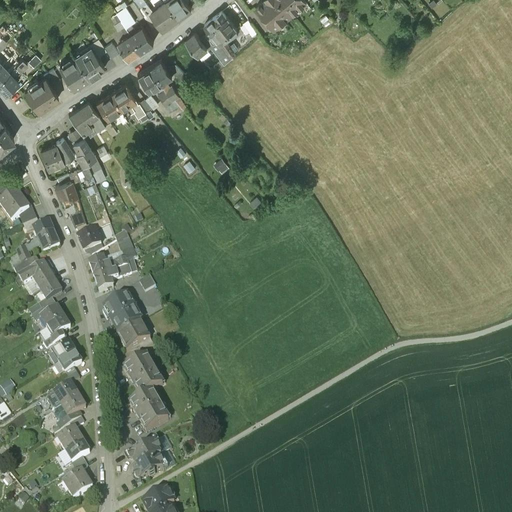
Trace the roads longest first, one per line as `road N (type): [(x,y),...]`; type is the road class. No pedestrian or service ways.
road 1 (track): [(109,511),(378,356),(511,324)]
road 2 (residential): [(27,142),(92,322),(107,511)]
road 3 (residential): [(27,142),(219,0)]
